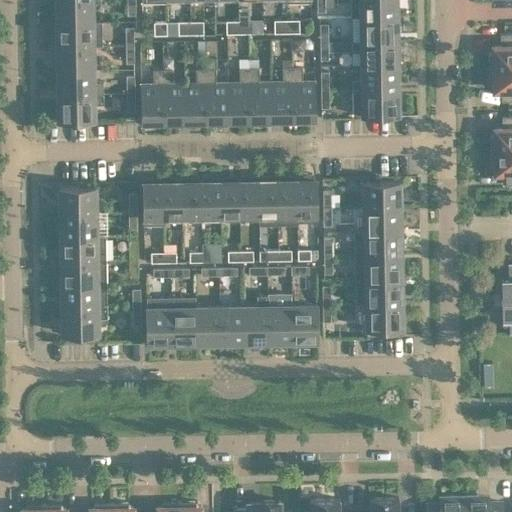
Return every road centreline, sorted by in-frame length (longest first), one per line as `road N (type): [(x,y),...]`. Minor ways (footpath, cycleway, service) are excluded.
road 1 (residential): [(13,445),(447,436)]
road 2 (residential): [(447,364),(442,143)]
road 3 (residential): [(14,370),(13,150)]
road 4 (residential): [(13,150),(9,0)]
road 5 (residential): [(442,143),(442,0)]
road 6 (residential): [(14,370),(142,370)]
road 7 (residential): [(13,150),(140,148)]
road 8 (residential): [(318,147),(442,143)]
road 9 (residential): [(324,364),(447,364)]
